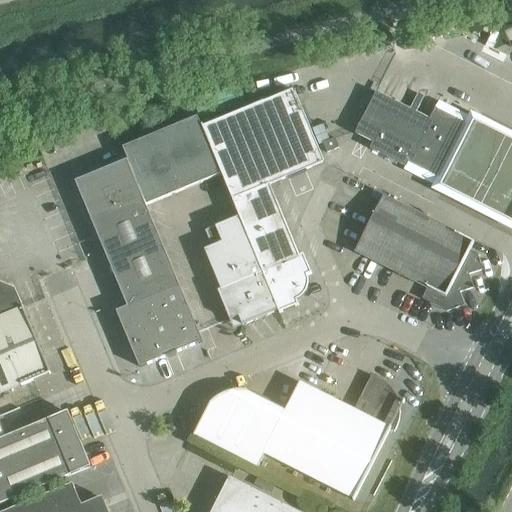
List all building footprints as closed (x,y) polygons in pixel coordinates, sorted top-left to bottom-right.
[(202,126),(221,175),(238,215),(278,311),(279,314),(299,306),(297,301),(300,300),(303,298),(305,295),(307,292),(308,289),(309,286),(309,283),(308,279),(307,276),(312,274),(304,255),(300,257),(270,186),(325,163),(294,89),(203,127),(202,126)] [(376,93),(355,134),(373,143),(370,149),(433,181),(440,179),(467,126),(465,119),(442,107),(435,109),(430,120),(376,93)] [(511,131),(470,110),(431,187),(511,228),(511,131)] [(202,126),(198,117),(160,133),(184,190),(221,175),(202,126)] [(123,148),(128,160),(146,206),(150,215),(173,205),(170,196),(184,190),(160,133),(123,148)] [(327,153),(339,148),(335,138),(323,144),(327,153)] [(128,307),(117,312),(140,368),(203,342),(150,215),(146,206),(128,160),(75,182),(128,307)] [(422,299),(437,307),(446,312),(464,306),(460,293),(473,288),(469,275),(482,271),(478,257),(480,256),(479,255),(477,255),(470,252),(474,243),(383,197),(355,252),(427,289),(422,299)] [(238,215),(203,229),(210,247),(204,249),(221,291),(218,292),(234,329),(278,311),(238,215)] [(0,319),(24,309),(15,289),(0,282),(0,319)] [(51,374),(24,309),(0,319),(0,394),(21,385),(21,387),(34,381),(51,374)] [(354,410),(300,383),(285,412),(247,392),(247,391),(246,391),(240,390),(233,391),(227,393),(221,396),(215,399),(210,403),(194,436),(195,437),(195,436),(258,468),(264,455),(354,500),(390,430),(394,433),(397,428),(399,422),(400,416),(400,410),(399,405),(397,399),(394,394),(391,389),(387,385),(382,381),(371,376),(354,410)] [(0,505),(90,468),(67,412),(0,440),(0,505)] [(297,511),(229,478),(211,511),(297,511)] [(106,511),(100,498),(82,506),(73,484),(4,511),(106,511)]
